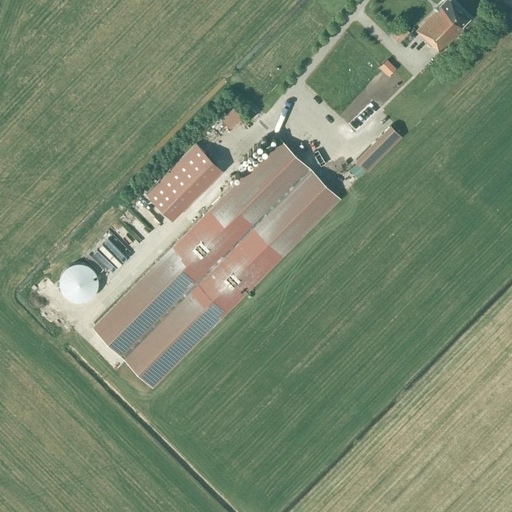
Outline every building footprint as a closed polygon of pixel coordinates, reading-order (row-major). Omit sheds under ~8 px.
[(469,18),(451,0),(445,0),(416,30),(433,46),(433,45),(440,51),(463,28),(462,26),(469,18)] [(409,31),(402,24),(392,35),(399,42),(409,31)] [(395,68),(386,59),(380,65),(389,74),(395,68)] [(341,120),(328,108),(324,112),(329,117),(326,122),(310,108),(307,111),(330,131),(341,120)] [(235,109),(225,114),(229,121),(239,115),(235,109)] [(227,130),(231,133),(243,121),(238,117),(227,130)] [(402,136),(391,124),(356,159),(367,171),(402,136)] [(264,133),(253,140),(255,144),(266,137),(264,133)] [(341,197),(280,137),(91,326),(152,387),(341,197)] [(196,143),(146,193),(168,214),(217,164),(196,143)]
